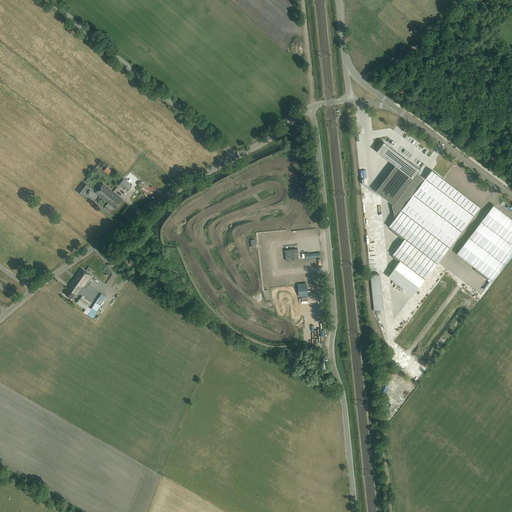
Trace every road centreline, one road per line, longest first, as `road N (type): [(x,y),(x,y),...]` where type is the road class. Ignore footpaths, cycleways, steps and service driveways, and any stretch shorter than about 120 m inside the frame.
road 1 (track): [(390,511),(379,404),(383,355),(368,306),(349,100)]
road 2 (unclassified): [(354,511),(344,403),(330,354),(331,267),(311,106)]
road 3 (unclassified): [(0,319),(125,224),(236,156)]
road 4 (unclassified): [(236,156),(49,0)]
road 5 (tertiary): [(511,196),(392,106)]
road 6 (track): [(360,79),(422,41),(466,0)]
